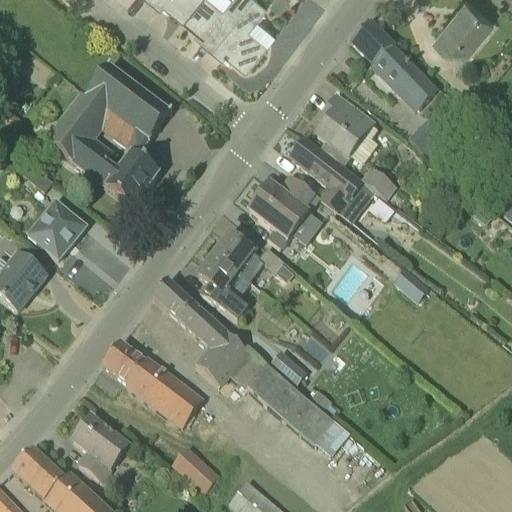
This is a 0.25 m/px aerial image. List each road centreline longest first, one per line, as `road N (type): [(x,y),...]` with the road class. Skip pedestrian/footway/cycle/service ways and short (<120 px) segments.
road 1 (tertiary): [(0,451),(262,133)]
road 2 (unclassified): [(92,0),(262,133)]
road 3 (tertiary): [(262,133),(357,4)]
